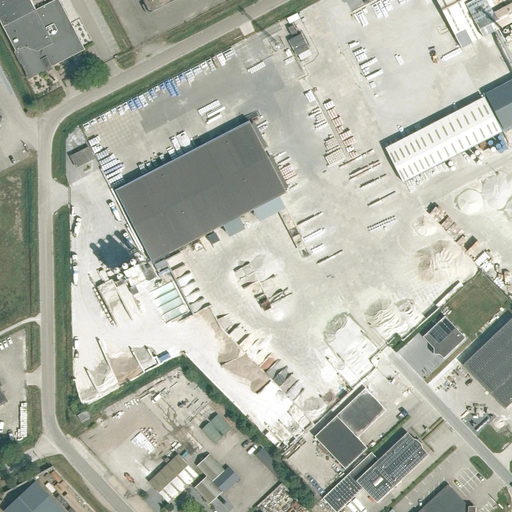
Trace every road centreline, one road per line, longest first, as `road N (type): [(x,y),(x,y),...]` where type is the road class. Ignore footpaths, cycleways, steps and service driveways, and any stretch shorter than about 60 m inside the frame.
road 1 (unclassified): [(126,511),(51,423),(48,126),(73,103),(273,0)]
road 2 (unknown): [(46,192),(90,197),(82,276),(94,321),(122,337),(166,333),(273,424)]
road 3 (unknown): [(337,55),(280,103),(344,250)]
road 4 (unclassified): [(511,481),(396,357)]
road 5 (unknown): [(344,250),(273,326),(274,341),(309,361)]
road 6 (unknown): [(337,55),(395,201)]
road 7 (unknown): [(395,201),(511,152)]
